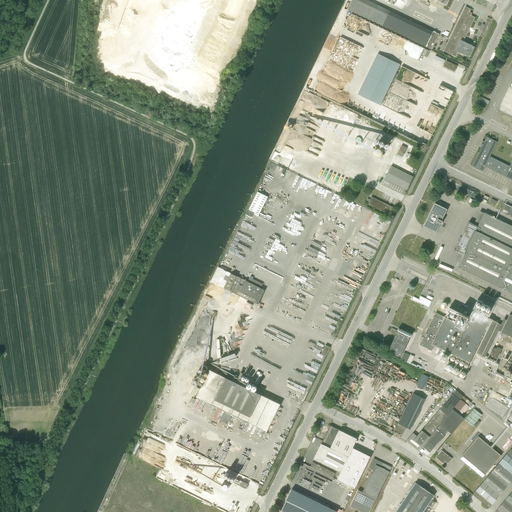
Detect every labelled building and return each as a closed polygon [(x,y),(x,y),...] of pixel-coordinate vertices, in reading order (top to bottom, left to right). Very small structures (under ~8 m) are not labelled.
[(448,11),(451,4),(453,0),(400,0),(404,1),(404,0),(437,0),(437,1),(444,4),(442,8),(448,11)] [(456,57),(458,52),(463,54),(464,53),(469,56),(473,47),(463,42),(475,17),(470,15),(471,13),(469,12),(471,9),(465,7),(444,51),(456,57)] [(433,31),(426,46),(432,49),(439,34),(433,31)] [(358,94),(380,105),(400,65),(378,54),(358,94)] [(448,68),(447,69),(449,70),(450,69),(454,71),(458,65),(455,63),(454,65),(446,61),(443,66),(448,68)] [(413,67),(404,87),(440,104),(449,84),(413,67)] [(311,107),(313,113),(316,112),(317,109),(319,109),(322,108),(323,109),(322,113),(319,112),(320,115),(323,114),(325,107),(327,107),(328,101),(324,100),(327,99),(316,97),(316,99),(321,100),(321,103),(312,105),(311,107)] [(483,145),(481,143),(480,146),(482,147),(472,166),(483,171),(485,167),(505,176),(510,166),(490,156),(497,142),(487,137),(483,145)] [(373,149),(372,151),(379,154),(382,148),(375,145),(374,147),(373,149)] [(397,154),(402,157),(407,148),(401,145),(397,154)] [(388,173),(385,179),(407,190),(413,177),(391,166),(388,173)] [(326,178),(323,185),(341,193),(344,187),(326,178)] [(258,193),(250,211),(259,215),(267,197),(258,193)] [(393,207),(389,206),(387,204),(371,197),(370,200),(368,204),(389,215),(393,207)] [(435,203),(423,226),(436,232),(447,209),(435,203)] [(511,206),(505,204),(503,209),(504,209),(508,212),(511,213),(511,206)] [(463,253),(464,253),(458,267),(511,293),(511,225),(489,215),(484,212),(477,226),(474,224),(474,223),(469,221),(469,222),(455,249),(463,253)] [(265,290),(261,288),(263,284),(249,277),(247,281),(231,273),(224,287),(230,290),(254,302),(258,304),(265,290)] [(418,301),(430,305),(432,300),(421,295),(418,301)] [(404,325),(402,330),(399,328),(398,328),(397,330),(398,331),(389,351),(401,356),(410,337),(411,337),(412,334),(423,310),(415,306),(416,303),(417,301),(411,299),(410,301),(407,299),(396,321),(404,325)] [(476,352),(482,355),(498,322),(472,310),(469,317),(449,307),(445,317),(435,313),(420,345),(432,351),(434,345),(451,354),(450,355),(462,361),(467,364),(470,365),(476,352)] [(501,332),(511,337),(511,315),(509,314),(507,319),(501,332)] [(326,356),(330,347),(326,345),(321,354),(326,356)] [(490,355),(497,359),(502,349),(497,347),(496,349),(493,347),(490,355)] [(220,355),(222,360),(236,356),(235,351),(220,355)] [(407,353),(404,352),(401,359),(407,362),(410,355),(407,353)] [(511,364),(511,367),(506,368),(505,376),(502,376),(506,379),(507,379),(509,381),(511,380),(511,364)] [(195,396),(238,417),(267,431),(270,425),(268,425),(279,404),(261,395),(261,394),(251,389),(225,376),(224,377),(210,370),(200,391),(198,390),(195,396)] [(422,373),(417,385),(424,388),(430,377),(429,376),(422,373)] [(414,439),(422,446),(463,396),(456,390),(414,439)] [(410,429),(425,399),(413,393),(395,430),(402,434),(406,427),(410,429)] [(463,396),(422,446),(430,452),(448,431),(451,434),(464,418),(461,415),(471,403),(463,396)] [(464,420),(472,426),(482,415),(474,408),(464,420)] [(321,443),(330,448),(339,430),(330,425),(321,443)] [(339,430),(330,448),(321,443),(314,459),(341,472),(353,447),(357,439),(339,430)] [(477,468),(493,448),(492,448),(490,446),(478,436),(468,448),(462,455),(468,460),(477,468)] [(370,456),(353,447),(341,472),(359,481),(370,456)] [(452,459),(442,450),(436,458),(443,464),(445,462),(447,463),(448,463),(452,459)] [(511,457),(507,453),(472,495),(489,508),(511,480),(511,457)] [(373,458),(369,468),(373,470),(362,492),(358,490),(351,506),(363,511),(369,511),(376,499),(389,472),(392,467),(373,458)] [(312,462),(310,467),(333,478),(335,473),(312,462)] [(333,478),(310,467),(310,466),(301,485),(336,502),(345,484),(333,478)] [(226,477),(225,480),(222,486),(228,489),(231,483),(232,480),(234,481),(236,477),(226,473),(224,476),(226,477)] [(236,478),(234,483),(246,489),(246,488),(248,484),(236,478)] [(415,482),(395,511),(423,511),(434,495),(415,482)] [(511,511),(511,491),(506,499),(498,508),(498,509),(494,511),(511,511)] [(299,509),(302,504),(294,500),(292,505),(299,509)]
